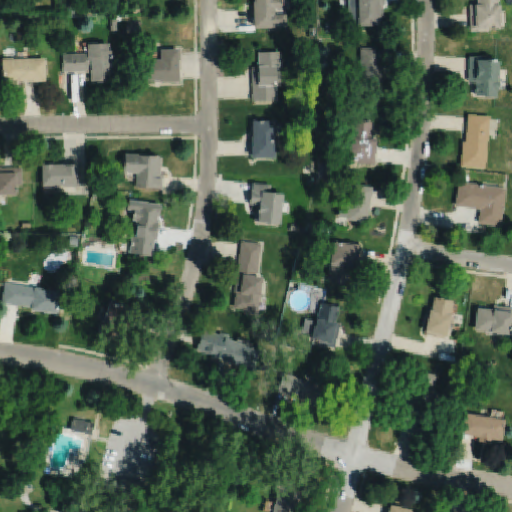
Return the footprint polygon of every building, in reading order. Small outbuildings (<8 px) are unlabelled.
[(254,0),(255,3),(253,3),(253,30),(286,29),(286,15),(275,15),(275,9),(282,9),(281,0),(254,0)] [(358,0),(358,28),(380,27),(380,26),(383,26),(383,5),(385,5),(385,0),(358,0)] [(478,0),(478,4),(470,4),(470,31),(489,31),(489,30),(499,30),(499,6),(497,6),(497,0),(478,0)] [(64,6),(64,14),(74,14),(73,6),(64,6)] [(109,21),(109,31),(117,31),(117,20),(109,21)] [(131,20),(131,28),(141,28),(141,20),(131,20)] [(146,39),(143,42),(144,46),(146,48),(150,48),(152,45),(152,42),(150,39),(146,39)] [(62,54),(62,70),(87,70),(87,66),(90,66),(90,78),(111,78),(111,52),(108,52),(108,44),(87,44),(87,54),(62,54)] [(361,48),(359,95),(382,96),(384,49),(361,48)] [(160,50),(160,61),(140,60),(140,77),(154,78),(154,79),(179,79),(179,50),(160,50)] [(258,52),(258,68),(252,68),(252,99),(277,99),(277,83),(281,83),(281,60),(279,60),(279,52),(258,52)] [(468,54),(467,80),(474,80),(474,94),(484,94),(484,95),(496,96),(496,88),(498,88),(498,76),(497,76),(498,57),(491,56),(491,54),(468,54)] [(2,59),(3,77),(15,77),(15,79),(44,78),(44,59),(2,59)] [(467,112),(465,140),(462,139),(460,164),(485,167),(489,114),(467,112)] [(252,118),(252,155),(276,155),(277,118),(252,118)] [(354,118),(353,134),(352,134),(350,157),(358,158),(358,161),(375,163),(378,138),(374,137),(374,136),(372,136),(373,120),(354,118)] [(124,151),(124,159),(122,159),(122,164),(123,164),(123,170),(136,171),(135,185),(162,188),(163,173),(160,173),(161,155),(124,151)] [(40,162),(40,184),(78,184),(78,162),(40,162)] [(320,162),(320,172),(330,172),(330,162),(320,162)] [(0,193),(14,193),(14,184),(21,184),(21,166),(0,166),(0,193)] [(319,175),(317,183),(326,185),(328,177),(319,175)] [(458,179),(454,204),(479,208),(477,221),(500,225),(506,187),(458,179)] [(253,181),(252,188),(251,188),(249,203),(256,203),(254,220),(270,222),(270,223),(274,224),(274,222),(280,223),(284,191),(270,190),(270,183),(253,181)] [(352,181),(349,202),(341,201),(339,214),(347,216),(347,217),(367,221),(373,185),(352,181)] [(128,198),(127,207),(133,208),(132,218),(135,219),(133,234),(131,233),(128,251),(151,255),(154,238),(155,239),(158,220),(157,220),(158,213),(159,213),(161,203),(128,198)] [(308,222),(306,229),(314,231),(316,224),(308,222)] [(291,223),(290,229),(299,231),(300,225),(291,223)] [(70,235),(68,244),(77,245),(78,236),(70,235)] [(336,239),(330,261),(332,262),(328,279),(346,283),(350,266),(356,267),(361,244),(345,240),(345,241),(336,239)] [(241,240),(234,292),(241,293),(235,293),(234,307),(245,308),(244,312),(258,314),(263,275),(255,274),(255,272),(258,272),(262,242),(241,240)] [(4,281),(1,303),(19,306),(19,304),(30,306),(30,308),(55,312),(59,290),(4,281)] [(434,295),(430,309),(429,308),(423,330),(425,330),(424,333),(443,338),(444,335),(445,336),(447,328),(453,329),(454,322),(449,321),(451,314),(450,314),(453,300),(434,295)] [(110,300),(97,333),(108,337),(110,333),(118,336),(122,327),(127,329),(135,308),(118,302),(117,303),(110,300)] [(321,301),(317,320),(305,317),(302,331),(312,333),(311,338),(320,340),(319,343),(335,347),(341,322),(336,321),(340,306),(321,301)] [(477,306),(473,328),(509,333),(510,325),(511,325),(511,306),(493,304),(493,308),(477,306)] [(203,328),(196,349),(212,355),(210,358),(218,361),(219,358),(252,370),(259,349),(227,337),(228,334),(220,331),(219,334),(203,328)] [(487,362),(485,370),(492,372),(494,364),(487,362)] [(414,368),(409,388),(407,387),(399,417),(425,423),(430,405),(428,404),(436,374),(414,368)] [(460,370),(458,379),(467,381),(468,372),(460,370)] [(450,371),(449,371),(447,378),(448,378),(455,379),(455,380),(457,373),(455,372),(450,371)] [(283,372),(277,391),(300,399),(299,401),(320,408),(328,387),(283,372)] [(448,378),(447,386),(453,387),(455,379),(448,378)] [(463,412),(459,433),(478,436),(477,441),(490,443),(490,438),(501,440),(505,419),(463,412)] [(72,417),(70,427),(69,429),(91,434),(94,422),(72,417)] [(280,473),(277,486),(279,487),(272,511),(293,511),(296,503),(298,503),(304,479),(280,473)] [(115,476),(112,495),(141,500),(144,481),(115,476)]
